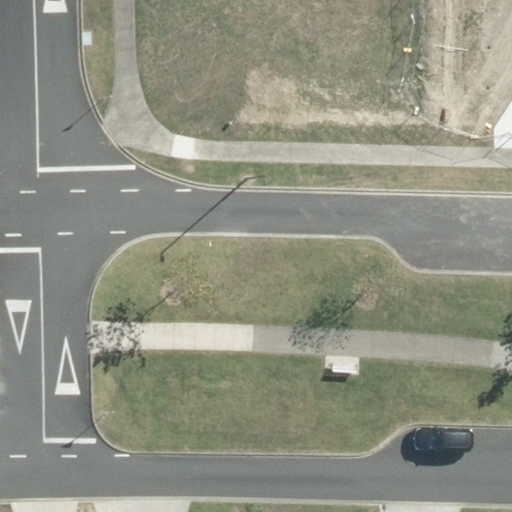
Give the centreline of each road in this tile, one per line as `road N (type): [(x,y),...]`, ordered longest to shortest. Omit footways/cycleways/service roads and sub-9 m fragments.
road 1 (tertiary): [(511,467),(37,474)]
road 2 (tertiary): [(44,205),(511,207)]
road 3 (residential): [(37,474),(44,205)]
road 4 (residential): [(44,205),(36,0)]
